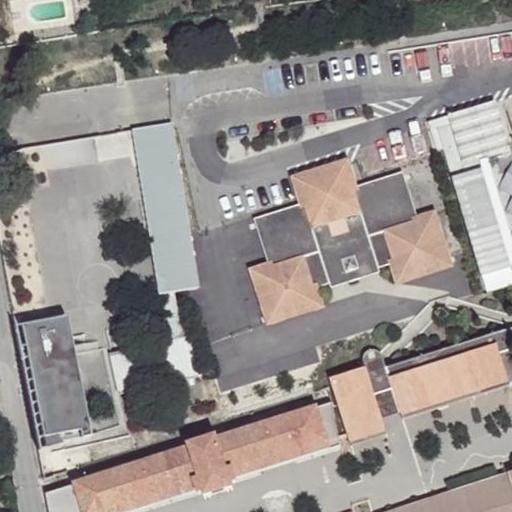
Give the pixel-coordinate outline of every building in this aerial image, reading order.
[(511,97),(506,101),(488,106),(477,108),(459,116),(436,121),(444,135),(448,158),(460,153),(473,148),(487,147),(499,141),(511,136),(511,97)] [(199,289),(172,124),(134,130),(161,295),(174,293),(199,289)] [(52,158),(59,197),(99,190),(93,151),(52,158)] [(502,236),(477,155),(448,164),(473,246),(499,238),(502,236)] [(511,161),(507,159),(502,167),(507,170),(511,161)] [(448,266),(431,212),(416,217),(402,173),(354,189),(346,165),(297,180),(304,204),(256,220),(271,267),(255,273),(270,322),(324,305),(319,287),(329,284),(323,264),(372,248),(379,268),(394,263),(400,281),(448,266)] [(511,196),(511,194),(506,174),(497,189),(511,196)] [(69,301),(52,192),(15,197),(31,307),(69,301)] [(511,277),(499,238),(473,246),(488,289),(511,279),(511,277)] [(380,273),(379,268),(372,248),(323,264),(329,284),(331,289),(380,273)] [(164,342),(172,382),(198,377),(174,293),(161,295),(147,297),(157,344),(164,342)] [(90,437),(67,316),(56,318),(78,431),(80,440),(90,437)] [(56,318),(20,325),(44,449),(59,445),(57,435),(78,431),(56,318)] [(38,451),(44,449),(20,325),(15,326),(38,451)] [(365,368),(331,380),(349,443),(386,431),(382,419),(379,411),(398,405),(401,413),(508,380),(499,352),(511,346),(511,328),(498,333),(386,368),(384,362),(365,368)] [(172,382),(164,342),(157,344),(110,355),(119,394),(172,382)] [(364,366),(365,368),(384,362),(383,358),(381,355),(378,352),(375,351),(370,351),(366,354),(364,356),(362,360),(364,366)] [(508,380),(401,413),(403,420),(510,387),(508,380)] [(233,474),(340,440),(333,403),(216,440),(215,438),(189,446),(190,449),(45,495),(48,511),(109,511),(195,485),(198,492),(198,495),(203,493),(204,498),(210,496),(210,493),(226,488),(227,490),(233,488),(232,483),(236,482),(235,480),(233,474)] [(398,405),(380,411),(382,419),(401,414),(398,405)] [(386,431),(349,443),(351,447),(387,435),(386,431)] [(340,440),(233,474),(235,480),(342,447),(340,440)] [(511,511),(511,472),(509,474),(510,475),(420,504),(394,511),(511,511)] [(135,511),(198,492),(195,485),(109,511),(135,511)] [(210,496),(227,490),(226,488),(210,493),(210,496)]
